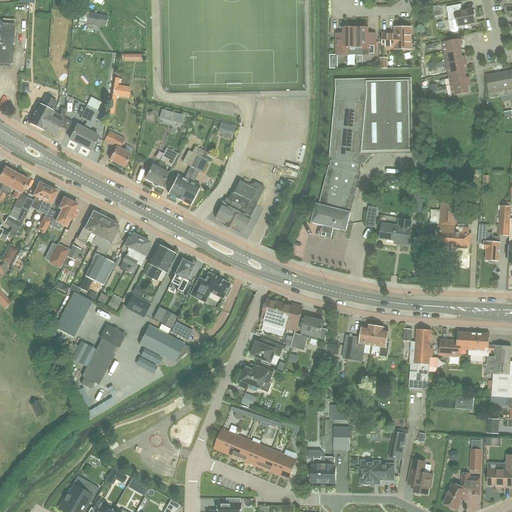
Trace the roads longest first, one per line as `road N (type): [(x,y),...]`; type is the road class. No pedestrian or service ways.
road 1 (primary): [(271,271),(6,138)]
road 2 (track): [(315,0),(311,154),(260,253)]
road 3 (primary): [(511,311),(375,301),(271,271)]
road 4 (residential): [(271,271),(197,448),(199,461)]
road 5 (residential): [(199,461),(297,500),(319,500)]
